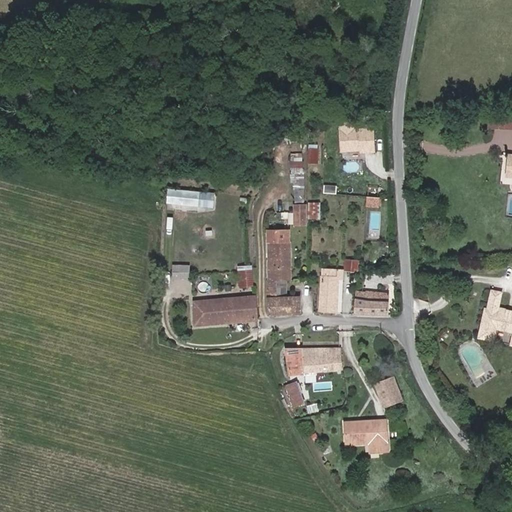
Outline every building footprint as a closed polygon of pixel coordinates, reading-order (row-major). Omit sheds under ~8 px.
[(490,115),(489,127),(507,127),(507,115),(490,115)] [(339,152),(375,152),(375,128),(340,128),(339,152)] [(291,153),(291,202),(304,202),(304,153),(291,153)] [(323,193),(336,194),(337,185),(323,184),(323,193)] [(214,208),(214,193),(166,193),(166,208),(214,208)] [(379,207),(380,196),(366,195),(365,206),(379,207)] [(311,219),(320,218),(320,202),(311,203),(311,219)] [(306,225),(307,203),(293,203),(292,225),(306,225)] [(278,279),(287,279),(288,268),(291,268),(291,260),(287,259),(287,249),(279,249),(278,244),(269,244),(269,279),(278,279)] [(376,265),(375,261),(373,261),(372,255),(367,256),(369,266),(376,265)] [(346,258),(346,269),(358,271),(359,259),(346,258)] [(190,264),(172,264),(172,279),(189,279),(190,264)] [(338,269),(324,267),(323,280),(321,309),(338,310),(340,274),(337,274),(338,269)] [(254,284),(251,269),(240,271),(241,285),(254,284)] [(367,284),(375,283),(375,280),(378,280),(377,271),(367,271),(367,284)] [(294,313),(301,311),(301,296),(278,296),(278,279),(269,279),(267,278),(268,296),(272,315),(294,313)] [(496,291),(486,287),(479,305),(468,330),(477,334),(482,322),(503,331),(498,343),(507,348),(511,337),(511,311),(510,315),(490,306),(496,291)] [(357,314),(388,315),(389,288),(376,288),(375,291),(364,291),(358,291),(357,314)] [(260,318),(256,295),(240,296),(241,301),(237,302),(236,299),(231,299),(231,302),(206,305),(205,300),(197,301),(201,323),(260,318)] [(468,330),(479,305),(476,304),(462,336),(476,343),(482,331),(498,338),(492,350),(506,356),(511,343),(511,337),(507,348),(498,343),(503,331),(482,322),(477,334),(468,330)] [(343,368),(341,348),(287,349),(291,372),(305,371),(306,372),(343,368)] [(395,376),(392,377),(397,391),(383,397),(386,405),(404,398),(395,376)] [(397,391),(392,377),(378,383),(383,397),(397,391)] [(297,382),(286,385),(294,403),(304,400),(297,382)] [(390,450),(389,418),(345,421),(346,445),(370,443),(370,451),(390,450)]
